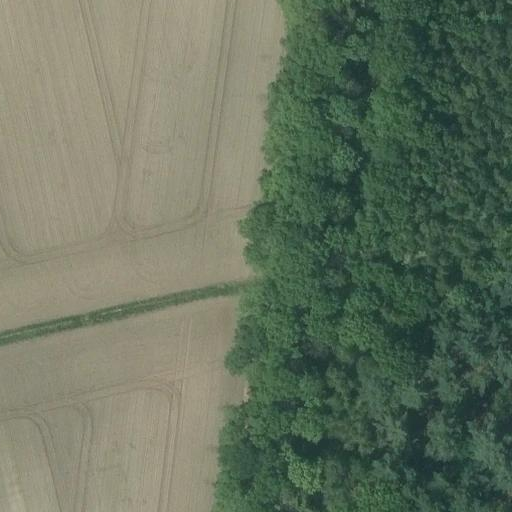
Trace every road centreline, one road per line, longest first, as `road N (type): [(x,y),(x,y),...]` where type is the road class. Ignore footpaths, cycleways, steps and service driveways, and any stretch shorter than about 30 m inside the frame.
road 1 (track): [(383,0),(311,511)]
road 2 (track): [(511,277),(327,399)]
